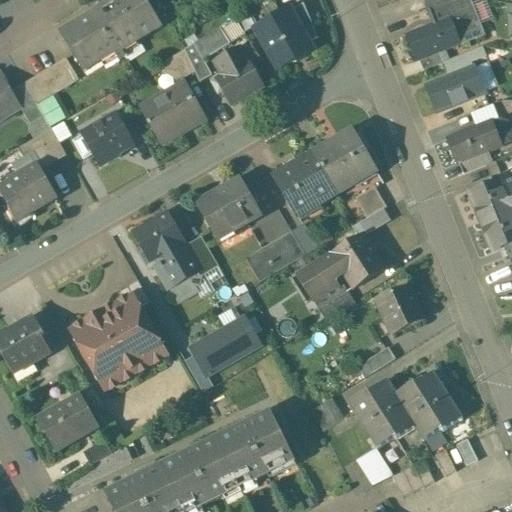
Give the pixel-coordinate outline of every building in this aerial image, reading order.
[(144,0),(118,0),(62,35),(84,71),(117,50),(118,52),(160,26),(144,0)] [(272,0),(270,0),(249,12),(258,30),(281,17),(272,0)] [(451,0),(436,6),(428,9),(434,26),(406,37),(416,61),(418,60),(438,53),(459,44),(484,35),(469,0),(451,0)] [(303,4),(289,12),(307,44),(317,38),(303,4)] [(258,30),(256,31),(278,69),(310,51),(307,44),(289,12),(281,17),(258,30)] [(198,41),(206,58),(232,45),(224,28),(198,41)] [(212,76),(194,45),(184,51),(200,83),(212,76)] [(483,48),(468,54),(471,63),(486,57),(483,48)] [(240,49),(215,64),(222,77),(211,83),(217,95),(223,91),(231,105),(261,88),(240,49)] [(438,53),(418,60),(423,71),(442,64),(438,53)] [(66,60),(25,84),(37,106),(79,81),(66,60)] [(474,69),(426,88),(436,113),(484,94),(474,69)] [(0,72),(0,120),(20,109),(21,109),(11,92),(0,72)] [(25,84),(11,92),(21,109),(20,109),(29,124),(43,116),(37,106),(25,84)] [(183,84),(141,109),(162,144),(204,119),(183,84)] [(133,114),(119,89),(104,98),(115,116),(119,122),(133,114)] [(115,116),(82,135),(100,166),(118,155),(117,154),(132,145),(119,122),(115,116)] [(491,122),(447,139),(457,165),(458,164),(487,152),(501,147),(491,122)] [(51,130),(18,149),(24,159),(34,153),(43,169),(66,156),(51,130)] [(352,132),(313,155),(336,195),(376,172),(352,132)] [(487,152),(458,164),(463,175),(492,163),(487,152)] [(313,155),(273,178),(296,218),(336,195),(313,155)] [(56,200),(37,166),(0,187),(0,199),(14,223),(56,200)] [(240,181),(197,206),(217,241),(218,241),(217,239),(232,231),(233,232),(260,217),(240,181)] [(511,186),(510,187),(511,191),(511,196),(506,199),(499,182),(469,194),(480,222),(511,209),(511,186)] [(374,189),(355,200),(367,220),(386,209),(374,189)] [(511,209),(480,222),(491,251),(503,246),(509,261),(511,259),(511,209)] [(167,215),(133,234),(149,261),(181,243),(183,241),(167,215)] [(318,249),(305,228),(293,236),(305,257),(318,249)] [(291,233),(245,259),(260,284),(305,257),(293,236),(291,233)] [(362,236),(332,255),(332,256),(344,275),(353,290),(385,270),(375,254),(374,255),(362,236)] [(219,267),(202,237),(183,247),(198,272),(201,277),(219,267)] [(181,243),(165,252),(168,258),(156,265),(169,289),(171,288),(198,272),(183,247),(181,243)] [(332,256),(297,277),(312,301),(338,285),(335,280),(344,275),(332,256)] [(198,272),(171,288),(179,303),(198,293),(194,287),(200,283),(201,277),(198,272)] [(137,281),(117,293),(123,305),(134,299),(139,308),(149,302),(137,281)] [(408,286),(375,302),(391,336),(424,320),(408,286)] [(123,305),(104,316),(103,316),(87,325),(87,326),(72,334),(104,390),(165,355),(139,308),(134,299),(123,305)] [(246,316),(187,348),(205,381),(264,349),(246,316)] [(33,319),(9,333),(8,332),(0,336),(0,352),(10,370),(28,360),(31,364),(49,354),(41,339),(44,337),(33,319)] [(388,348),(357,368),(365,380),(395,360),(388,348)] [(462,420),(433,375),(416,386),(415,386),(442,430),(441,430),(442,432),(442,433),(462,420)] [(396,396),(387,382),(370,393),(369,393),(368,394),(396,437),(395,438),(394,438),(394,439),(396,441),(415,429),(414,428),(415,428),(395,396),(396,396)] [(442,430),(415,386),(416,386),(414,383),(396,396),(395,396),(415,428),(414,428),(415,429),(423,443),(442,432),(441,430),(442,430)] [(102,426),(83,390),(37,412),(58,449),(102,426)] [(369,393),(367,392),(348,404),(377,450),(394,439),(394,438),(395,438),(396,437),(368,394),(369,393)] [(332,400),(313,412),(323,433),(344,420),(332,400)] [(270,412),(215,439),(239,488),(253,481),(254,483),(268,476),(267,475),(295,462),(270,412)] [(215,439),(160,466),(182,511),(188,511),(199,507),(200,509),(224,497),(223,496),(239,488),(215,439)] [(105,440),(84,451),(90,463),(111,453),(105,440)] [(477,462),(467,441),(457,446),(467,467),(477,462)] [(381,448),(361,459),(375,486),(396,475),(381,448)] [(456,472),(446,452),(435,457),(445,478),(456,472)] [(434,483),(424,462),(414,468),(424,488),(434,483)] [(182,511),(160,466),(105,494),(113,511),(182,511)] [(414,468),(413,468),(403,473),(413,494),(424,488),(414,468)] [(413,494),(403,473),(392,478),(402,499),(413,494)]
